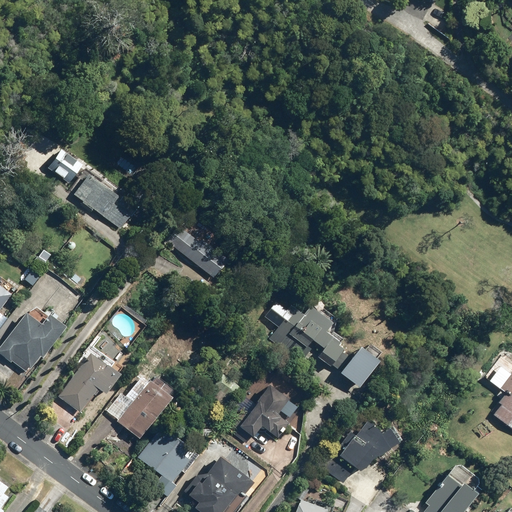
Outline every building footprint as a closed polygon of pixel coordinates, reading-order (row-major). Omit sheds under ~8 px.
[(83,165),(61,149),(47,170),(69,185),(83,165)] [(89,176),(74,197),(120,229),(129,216),(113,205),(119,197),(89,176)] [(200,245),(178,227),(166,242),(214,279),(227,262),(202,242),(200,245)] [(0,328),(7,320),(0,315),(0,310),(10,297),(0,289),(0,328)] [(349,359),(340,352),(343,349),(339,347),(341,344),(326,333),(332,324),(308,307),(302,314),(290,306),(286,312),(275,303),(264,318),(278,328),(268,341),(301,365),(310,352),(338,373),(349,359)] [(0,347),(0,355),(10,363),(12,362),(27,374),(40,357),(43,359),(66,329),(49,316),(41,327),(26,315),(0,347)] [(378,362),(359,348),(340,375),(359,389),(378,362)] [(80,414),(98,391),(105,397),(121,377),(107,366),(106,368),(90,355),(58,396),(68,404),(57,418),(71,429),(82,415),(80,414)] [(239,388),(220,373),(205,392),(224,407),(239,388)] [(500,405),(492,415),(511,429),(511,377),(510,375),(495,395),(500,398),(497,403),(500,405)] [(155,378),(151,383),(143,377),(126,398),(121,394),(106,412),(118,421),(116,423),(139,440),(171,399),(170,398),(174,393),(155,378)] [(253,440),(261,428),(278,440),(288,425),(276,417),(288,401),(268,386),(237,428),(253,440)] [(343,485),(354,469),(361,474),(373,459),(399,444),(390,428),(379,434),(376,429),(367,423),(356,437),(349,432),(322,470),(343,485)] [(137,458),(161,477),(152,489),(166,500),(180,482),(176,479),(195,453),(160,427),(137,458)] [(220,458),(205,478),(199,474),(185,493),(197,503),(192,509),(196,511),(223,511),(249,479),(220,458)] [(459,511),(475,492),(461,482),(466,476),(452,465),(424,502),(428,505),(422,511),(459,511)] [(329,511),(330,511),(333,511),(343,511),(346,505),(308,491),(304,502),(298,500),(294,511),(329,511)]
